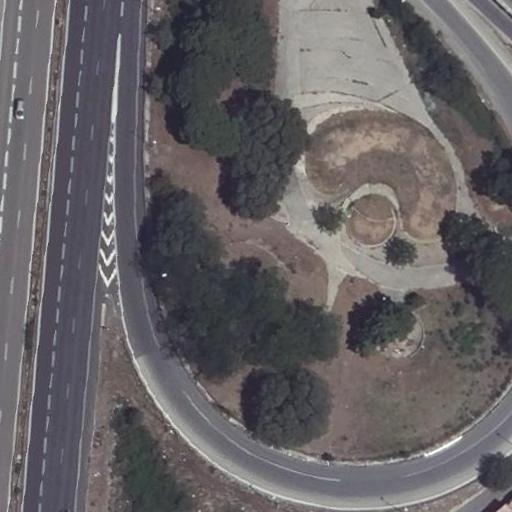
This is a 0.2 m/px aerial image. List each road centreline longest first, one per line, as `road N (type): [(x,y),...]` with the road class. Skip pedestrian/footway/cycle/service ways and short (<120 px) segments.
road 1 (motorway): [(511,429),(442,478),(339,492),(273,477),(212,436),(163,375),(136,293),(125,159),(128,0)]
road 2 (motorway): [(38,511),(87,0)]
road 3 (motorway): [(28,0),(0,301)]
road 4 (motorway): [(429,0),(511,98)]
